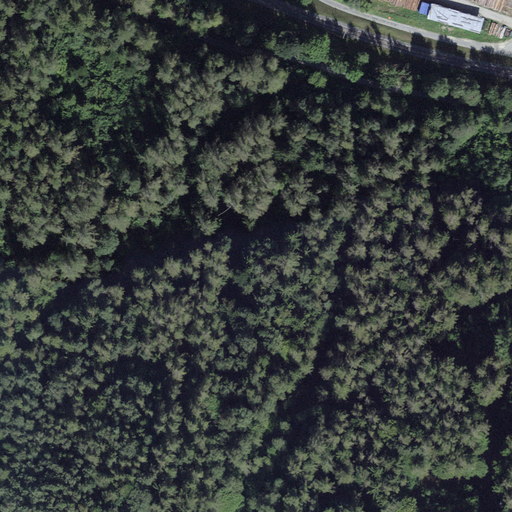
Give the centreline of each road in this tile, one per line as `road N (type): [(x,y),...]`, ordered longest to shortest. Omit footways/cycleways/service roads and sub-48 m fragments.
road 1 (track): [(511,106),(245,47),(121,0)]
road 2 (track): [(511,50),(415,33),(325,0)]
